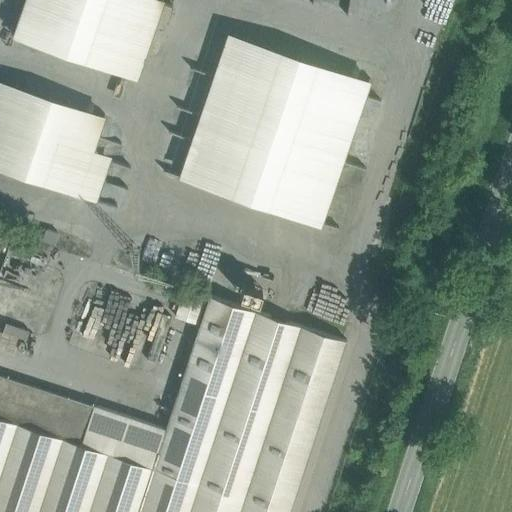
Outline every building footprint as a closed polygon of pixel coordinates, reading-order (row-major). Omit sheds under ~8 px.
[(157,0),(27,0),(14,37),(138,82),(167,3),(157,0)] [(233,34),(185,177),(325,224),(373,81),(233,34)] [(104,112),(0,79),(0,164),(99,196),(112,154),(93,148),(104,112)] [(154,466),(138,511),(292,511),(349,341),(210,296),(154,466)] [(182,297),(178,314),(197,319),(201,301),(182,297)] [(4,324),(2,334),(0,333),(0,345),(22,350),(27,329),(4,324)] [(94,405),(0,373),(0,415),(82,442),(94,405)] [(138,511),(154,466),(82,442),(0,415),(0,511),(138,511)]
